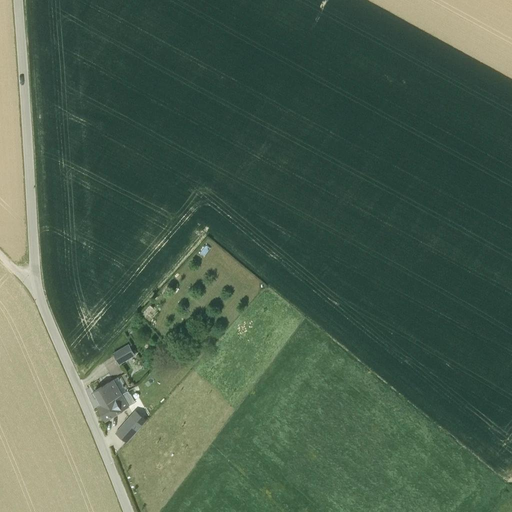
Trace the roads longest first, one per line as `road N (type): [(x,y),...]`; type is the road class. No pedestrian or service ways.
road 1 (tertiary): [(36,282),(17,0)]
road 2 (tertiary): [(128,511),(36,282)]
